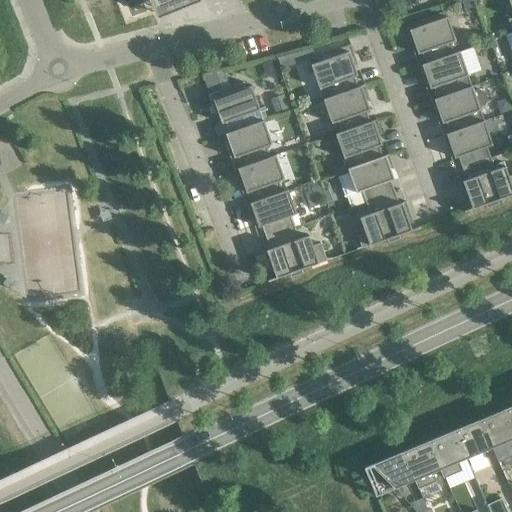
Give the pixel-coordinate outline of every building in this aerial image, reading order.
[(172,0),(153,8),(157,16),(197,0),(172,0)] [(467,15),(478,11),(474,0),(471,0),(462,3),(467,15)] [(442,18),(440,12),(404,25),(411,45),(414,44),(418,54),(421,52),(425,63),(425,64),(454,54),(454,53),(450,42),(456,40),(447,16),(442,18)] [(357,64),(350,44),(314,57),(316,62),(311,64),(319,88),(325,86),(329,97),(329,98),(358,88),(358,87),(354,76),(357,75),(354,65),(357,64)] [(459,51),(454,53),(454,54),(425,64),(425,63),(418,65),(423,80),(427,79),(430,88),(433,87),(437,98),(437,99),(466,88),(466,87),(472,85),(459,51)] [(277,60),(280,70),(289,67),(286,57),(277,60)] [(215,114),(218,113),(222,123),(225,122),(229,132),(229,133),(258,123),(258,122),(263,120),(251,85),(245,87),(243,82),(208,94),(215,114)] [(364,84),(358,87),(358,88),(329,98),(329,97),(323,99),(332,123),(337,121),(341,132),(341,133),(370,122),(370,121),(366,111),(370,110),(366,100),(370,99),(364,84)] [(474,91),(472,85),(466,87),(466,88),(437,99),(437,98),(430,100),(435,114),(439,113),(442,123),(446,122),(449,132),(450,133),(479,123),(478,122),(484,120),(479,106),(485,104),(487,99),(484,91),(479,89),(474,91)] [(274,114),(289,109),(285,98),(270,103),(274,114)] [(511,110),(507,98),(501,101),(497,106),(500,115),(511,110)] [(377,119),(370,121),(370,122),(341,133),(341,132),(335,134),(348,168),(353,166),(354,167),(382,157),(382,156),(378,145),(382,144),(378,135),(382,133),(377,119)] [(272,144),(263,120),(258,122),(258,123),(229,133),(229,132),(222,135),(227,149),(230,148),(234,157),(237,156),(241,167),(241,168),(270,158),(270,157),(266,146),(272,144)] [(492,144),(484,120),(478,122),(479,123),(450,133),(449,132),(443,135),(448,149),(451,148),(454,158),(458,156),(462,168),(491,158),(487,146),(492,144)] [(389,154),(382,156),(382,157),(354,167),(353,166),(348,168),(356,192),(362,190),(366,202),(395,192),(391,180),(394,179),(391,169),(394,168),(389,154)] [(276,155),(270,157),(270,158),(241,168),(241,167),(234,169),(239,184),(243,183),(246,192),(249,191),(253,202),(254,203),(282,192),(282,191),(278,181),(284,179),(276,155)] [(495,169),(491,158),(462,168),(466,180),(459,182),(467,203),(470,202),(472,207),(463,210),(464,212),(486,204),(487,206),(487,207),(499,203),(498,202),(497,200),(511,194),(511,174),(509,176),(505,166),(495,169)] [(288,189),(282,191),(282,192),(254,203),(253,202),(246,204),(251,218),(255,217),(258,227),(262,226),(266,237),(295,227),(291,215),(296,213),(288,189)] [(334,206),(328,190),(322,192),(328,209),(334,206)] [(399,203),(395,192),(366,202),(370,213),(360,217),(363,227),(355,230),(361,246),(358,248),(358,249),(387,239),(388,241),(388,242),(400,238),(399,237),(398,235),(415,229),(415,227),(412,229),(410,223),(413,222),(406,201),(399,203)] [(299,239),(295,227),(266,237),(270,249),(263,251),(270,272),(274,271),(276,277),(267,280),(267,281),(290,273),(291,275),(291,276),(302,272),(302,271),(301,269),(330,259),(330,257),(326,259),(321,242),(313,245),(309,235),(299,239)] [(511,424),(506,410),(480,421),(491,447),(511,438),(511,424)] [(491,447),(480,421),(455,432),(466,458),(491,447)] [(466,458),(455,432),(429,442),(440,468),(440,469),(444,478),(462,470),(458,461),(466,458)] [(440,468),(429,442),(404,453),(415,479),(414,479),(418,489),(437,481),(433,472),(440,469),(440,468)] [(415,479),(404,453),(373,466),(394,488),(414,479),(415,479)] [(487,504),(490,511),(507,511),(501,498),(487,504)]
